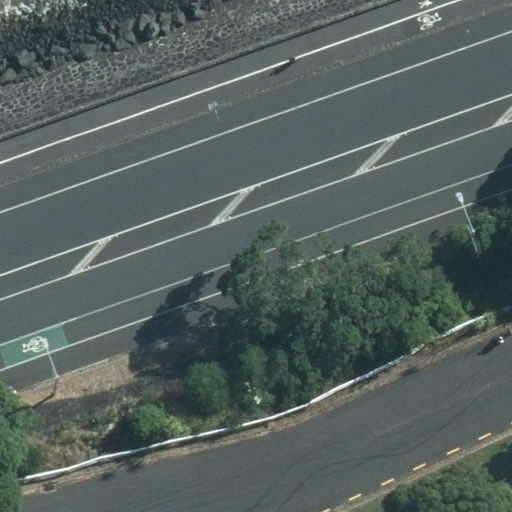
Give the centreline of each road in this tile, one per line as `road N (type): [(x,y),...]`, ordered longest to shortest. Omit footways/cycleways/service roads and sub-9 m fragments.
road 1 (primary): [(0,291),(511,110)]
road 2 (unclassified): [(174,511),(511,384)]
